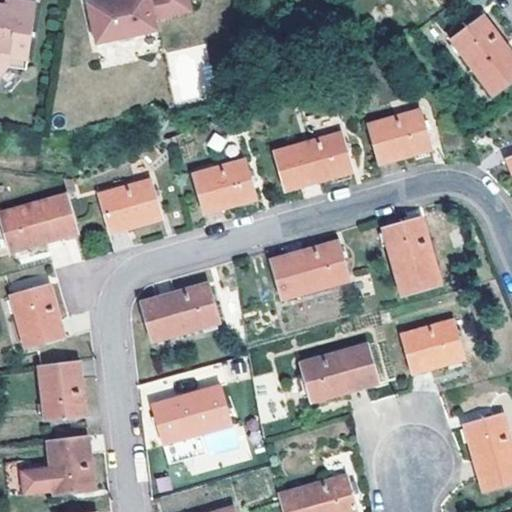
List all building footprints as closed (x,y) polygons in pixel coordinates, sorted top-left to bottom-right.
[(0,71),(8,72),(16,62),(17,52),(34,55),(41,0),(0,0),(0,6),(0,71)] [(93,0),(102,38),(122,34),(128,38),(139,35),(143,30),(163,25),(160,13),(196,5),(195,0),(93,0)] [(511,55),(483,17),(450,43),(491,98),(511,82),(511,55)] [(17,52),(16,62),(33,64),(34,55),(17,52)] [(417,111),(366,126),(377,164),(428,149),(417,111)] [(272,150),(283,190),(351,172),(340,133),(272,150)] [(201,212),(258,196),(247,156),(189,172),(201,212)] [(148,177),(96,192),(107,233),(160,218),(148,177)] [(77,232),(67,189),(0,208),(0,216),(10,251),(77,232)] [(419,219),(379,230),(397,298),(438,286),(419,219)] [(269,261),(279,300),(348,282),(337,243),(269,261)] [(67,336),(51,284),(12,295),(28,347),(67,336)] [(207,284),(140,304),(150,344),(218,324),(207,284)] [(451,321),(399,335),(409,375),(462,360),(451,321)] [(297,364),(308,403),(376,384),(365,345),(297,364)] [(79,359),(38,364),(45,418),(71,415),(85,414),(79,359)] [(219,384),(154,403),(158,419),(165,442),(202,431),(231,423),(219,384)] [(511,450),(502,414),(463,425),(481,495),(511,485),(511,450)] [(202,431),(165,442),(170,461),(208,450),(202,431)] [(87,434),(48,439),(50,464),(21,467),(24,492),(54,489),(54,493),(80,489),(94,488),(87,434)] [(357,511),(347,474),(281,493),(286,511),(357,511)]
